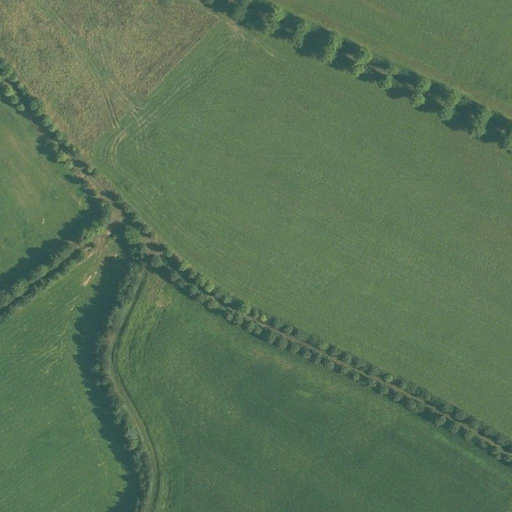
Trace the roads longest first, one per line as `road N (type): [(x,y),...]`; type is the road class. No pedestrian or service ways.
road 1 (track): [(511,450),(219,303),(154,248)]
road 2 (track): [(511,133),(238,0)]
road 3 (track): [(154,248),(112,366),(155,449),(149,511)]
